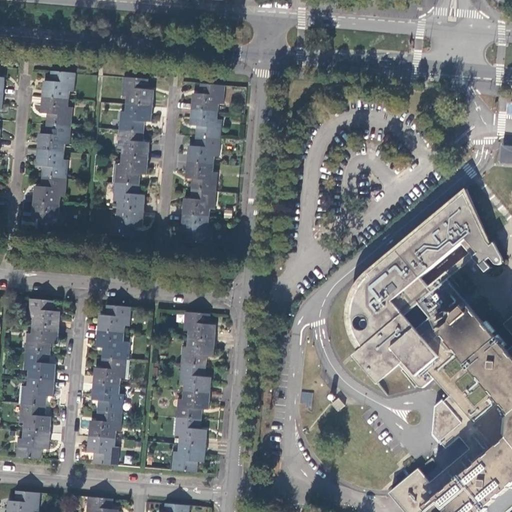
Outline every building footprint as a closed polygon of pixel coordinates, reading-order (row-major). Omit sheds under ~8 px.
[(45,79),(43,96),(69,98),(69,90),(75,91),(77,72),(52,70),(51,80),(45,79)] [(128,95),(128,103),(153,105),(155,89),(149,88),(150,78),(125,76),(123,95),(128,95)] [(194,92),(193,109),(219,111),(219,103),(224,103),(226,85),(201,83),(200,93),(194,92)] [(69,98),(43,96),(42,112),(49,113),(48,123),(72,125),(74,106),(68,106),(69,98)] [(153,105),(128,103),(127,111),(122,110),(120,129),(145,131),(145,120),(152,121),(153,105)] [(219,111),(193,109),(191,124),(197,125),(196,136),(221,138),(223,119),(218,118),(219,111)] [(72,125),(48,123),(47,132),(40,132),(39,149),(64,151),(65,143),(71,143),(72,125)] [(145,131),(120,129),(119,147),(124,148),(123,156),(149,158),(150,141),(144,141),(145,131)] [(221,138),(196,136),(196,145),(190,145),(188,162),(214,164),(215,156),(219,156),(221,138)] [(511,144),(501,144),(500,163),(511,163),(511,144)] [(64,151),(39,149),(38,164),(44,165),(44,175),(68,178),(70,159),(64,158),(64,151)] [(149,158),(123,156),(123,163),(117,163),(116,182),(140,184),(141,174),(147,174),(149,158)] [(214,164),(188,162),(187,177),(193,178),(192,188),(217,190),(219,171),(213,171),(214,164)] [(68,178),(44,175),(43,185),(36,184),(35,201),(60,203),(60,195),(67,196),(68,178)] [(140,184),(116,182),(115,200),(120,200),(119,208),(144,210),(145,194),(140,193),(140,184)] [(511,511),(511,345),(507,350),(448,279),(475,257),(487,271),(492,267),(487,261),(492,257),(496,263),(498,264),(500,264),(502,263),(504,260),(504,257),(494,240),(490,243),(487,240),(490,237),(468,187),(368,270),(360,278),(357,283),(353,290),(351,296),(349,302),(348,311),(348,321),(351,333),(354,341),(361,351),(356,356),(388,394),(410,375),(419,385),(421,386),(424,385),(433,378),(449,397),(443,402),(442,401),(434,408),(432,435),(439,443),(441,442),(444,447),(446,448),(460,436),(470,448),(443,471),(430,482),(424,487),(436,501),(441,497),(444,502),(431,511),(511,511)] [(217,190),(192,188),(191,198),(185,197),(184,214),(209,216),(210,208),(215,208),(217,190)] [(40,218),(39,228),(63,230),(65,211),(59,211),(60,203),(35,201),(33,217),(40,218)] [(113,215),(111,234),(136,236),(137,226),(143,226),(144,210),(119,208),(118,215),(113,215)] [(188,230),(188,241),(212,243),(214,224),(209,223),(209,216),(184,214),(182,230),(188,230)] [(35,317),(34,325),(60,328),(61,311),(55,310),(56,301),(32,298),(31,317),(35,317)] [(101,315),(100,331),(125,333),(125,325),(131,326),(132,307),(108,304),(107,315),(101,315)] [(190,331),(189,338),(214,340),(216,324),(209,324),(210,314),(186,312),(185,331),(190,331)] [(511,316),(503,324),(511,334),(511,316)] [(60,328),(34,325),(34,333),(28,333),(27,351),(52,353),(53,343),(59,343),(60,328)] [(125,333),(100,331),(98,347),(104,347),(103,358),(128,360),(129,341),(124,341),(125,333)] [(214,340),(189,338),(189,346),(184,345),(182,364),(206,367),(207,357),(213,357),(214,340)] [(52,353),(27,351),(26,370),(30,370),(30,378),(55,380),(57,363),(51,363),(52,353)] [(128,360),(103,358),(102,367),(97,366),(95,383),(120,385),(121,378),(127,378),(128,360)] [(206,367),(182,364),(180,383),(186,383),(185,391),(210,393),(211,377),(205,376),(206,367)] [(55,380),(30,378),(29,385),(24,385),(23,403),(47,406),(48,396),(54,396),(55,380)] [(120,385),(95,383),(94,399),(100,400),(99,410),(124,412),(125,393),(120,393),(120,385)] [(210,393),(185,391),(184,399),(180,398),(178,417),(202,419),(202,409),(209,409),(210,393)] [(302,392),(300,406),(311,407),(313,393),(302,392)] [(331,403),(337,411),(345,406),(338,397),(331,403)] [(47,406),(23,403),(21,422),(26,422),(25,430),(51,433),(52,416),(46,416),(47,406)] [(124,412),(99,410),(98,420),(92,420),(90,436),(116,438),(117,430),(122,431),(124,412)] [(178,417),(177,417),(175,434),(177,434),(176,435),(181,436),(180,443),(206,445),(207,429),(201,429),(202,419),(178,417)] [(19,437),(18,456),(42,458),(43,447),(50,448),(51,433),(25,430),(25,438),(19,437)] [(95,453),(94,462),(120,465),(121,446),(116,445),(116,438),(90,436),(89,452),(95,453)] [(432,457),(443,471),(470,448),(460,436),(446,448),(444,447),(432,457)] [(173,450),(171,469),(197,471),(198,461),(205,462),(206,445),(180,443),(180,451),(173,450)] [(424,511),(429,509),(431,511),(444,502),(441,497),(436,501),(424,487),(430,482),(419,468),(390,493),(405,511),(424,511)] [(9,500),(8,511),(33,511),(34,509),(38,510),(40,491),(15,489),(14,500),(9,500)] [(112,508),(113,497),(89,495),(87,511),(118,511),(118,508),(112,508)] [(190,511),(191,504),(165,502),(164,511),(158,511),(190,511)]
